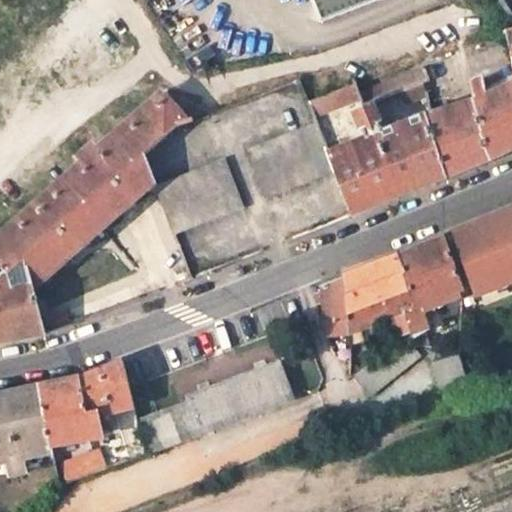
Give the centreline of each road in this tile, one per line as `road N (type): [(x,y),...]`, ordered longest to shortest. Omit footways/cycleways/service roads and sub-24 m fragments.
road 1 (unclassified): [(0,373),(46,365),(511,177)]
road 2 (unknown): [(124,0),(157,59),(193,86),(324,58),(448,14)]
road 3 (unknown): [(93,0),(61,36),(0,167)]
road 4 (unknown): [(254,0),(302,34),(331,31),(400,0)]
